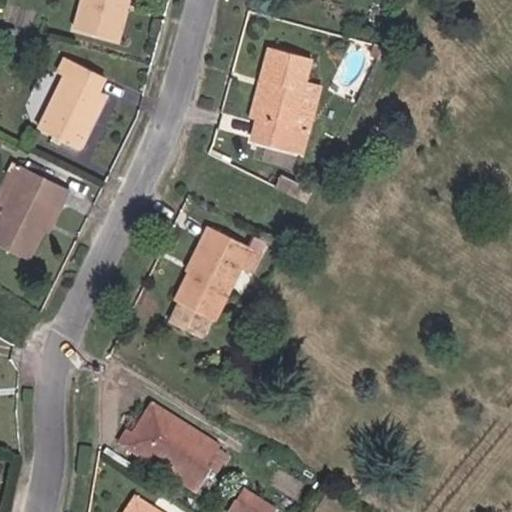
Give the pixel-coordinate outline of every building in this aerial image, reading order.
[(89,0),(84,21),(126,31),(133,0),(89,0)] [(307,118),(318,77),(326,49),(283,37),(275,71),(283,73),(273,110),(268,132),(315,144),(321,122),(307,118)] [(86,138),(114,86),(105,80),(111,68),(73,47),(61,69),(69,75),(46,116),(86,138)] [(265,107),(273,110),(283,73),(275,71),(265,107)] [(307,118),(321,122),(333,80),(318,77),(307,118)] [(0,145),(6,148),(15,130),(0,122),(0,145)] [(48,165),(51,159),(41,153),(38,160),(48,165)] [(0,213),(0,230),(38,160),(29,155),(4,200),(7,201),(0,213)] [(71,202),(81,183),(48,165),(38,160),(0,230),(0,231),(34,250),(51,220),(63,199),(71,202)] [(51,220),(59,224),(71,202),(63,199),(51,220)] [(224,311),(226,312),(255,257),(267,263),(276,246),(225,220),(188,291),(224,311)] [(215,326),(224,311),(188,291),(180,308),(215,326)] [(222,466),(217,462),(229,442),(163,401),(143,433),(136,445),(207,489),(222,466)] [(129,441),(136,445),(143,433),(136,429),(129,441)] [(222,466),(224,468),(237,448),(229,442),(217,462),(222,466)] [(239,510),(242,511),(283,511),(287,506),(254,486),(239,510)] [(170,511),(147,497),(136,511),(170,511)]
